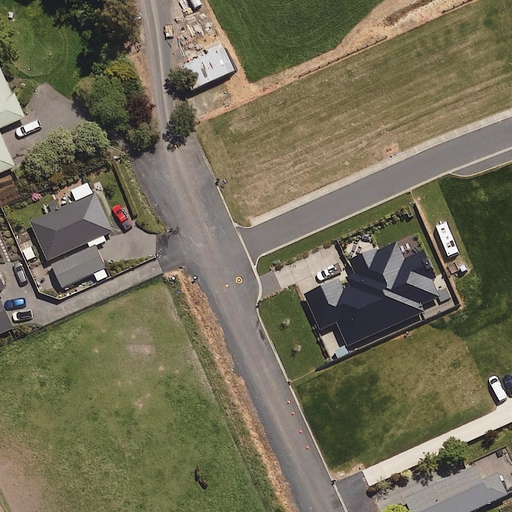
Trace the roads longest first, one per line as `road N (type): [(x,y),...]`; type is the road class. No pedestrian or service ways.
road 1 (residential): [(213,258),(511,130)]
road 2 (residential): [(329,511),(213,258)]
road 3 (unknown): [(325,503),(511,427)]
road 4 (residential): [(213,258),(154,140)]
